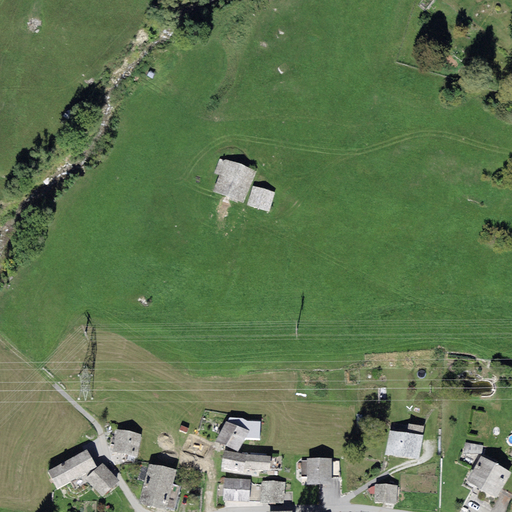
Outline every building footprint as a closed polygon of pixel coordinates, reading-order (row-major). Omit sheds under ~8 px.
[(256,171),(226,159),(213,191),(244,203),(256,171)] [(253,186),(247,204),(270,211),(275,193),(253,186)] [(227,422),(225,421),(215,442),(237,451),(245,438),(259,439),(261,422),(247,422),(242,419),(230,417),(227,422)] [(407,433),(389,431),(385,455),(419,460),(422,435),(424,426),(408,424),(407,433)] [(137,457),(141,434),(117,430),(113,453),(137,457)] [(482,446),(465,443),(464,453),(481,454),(482,446)] [(47,471),(57,489),(97,467),(87,449),(47,471)] [(247,456),(224,451),(220,468),(244,473),(244,469),(270,470),(270,457),(247,456)] [(495,499),(511,473),(482,455),(466,481),(495,499)] [(331,484),(331,459),(307,459),(307,484),(331,484)] [(102,463),(85,479),(101,497),(119,481),(102,463)] [(176,470),(149,464),(144,485),(171,491),(176,470)] [(250,480),(224,478),(223,501),(249,502),(260,502),(261,485),(249,484),(250,480)] [(284,482),(261,481),(261,485),(260,502),(283,503),(284,482)] [(171,491),(144,485),(139,505),(167,511),(171,491)] [(397,485),(375,485),(374,503),(397,504),(397,485)]
